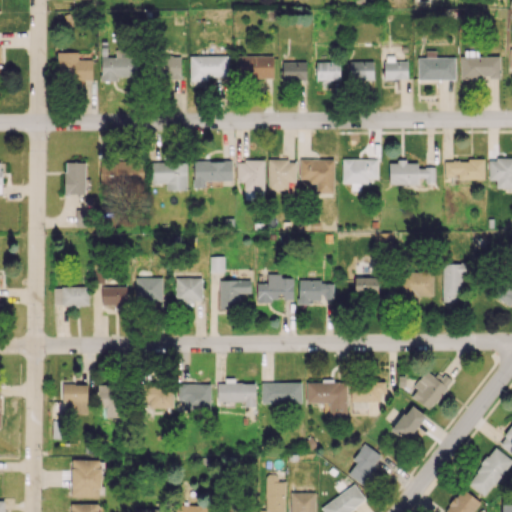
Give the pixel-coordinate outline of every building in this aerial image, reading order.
[(455,79),(455,56),(436,57),(436,50),(425,50),(425,57),(417,57),(418,80),(455,79)] [(101,56),(100,80),(119,81),(119,76),(137,76),(138,51),(115,51),(115,56),(101,56)] [(92,79),(92,59),(77,59),(77,52),(57,52),(58,79),(92,79)] [(228,55),(190,55),(190,84),(207,84),(207,76),(228,75),(228,55)] [(273,55),(238,56),(238,78),(273,77),(273,55)] [(460,78),(500,77),(500,55),(460,57),(460,78)] [(181,78),(180,56),(155,56),(155,78),(181,78)] [(373,60),(349,61),(349,80),(373,79),(373,60)] [(383,79),(407,79),(408,61),(384,60),(383,79)] [(306,61),(282,61),(282,80),(306,79),(306,61)] [(340,79),(339,61),(316,61),(316,79),(321,79),(322,87),(330,87),(330,80),(340,79)] [(511,157),(488,158),(488,179),(495,179),(496,188),(511,187),(511,157)] [(316,193),(334,192),(333,158),(299,159),(300,178),(308,178),(308,183),(316,183),(316,193)] [(377,159),(342,158),(341,183),(350,183),(350,189),(360,189),(360,180),(377,180),(377,159)] [(236,181),(244,181),(244,191),(263,191),(263,160),(236,159),(236,181)] [(267,189),(288,190),(288,181),(295,181),(296,159),(268,159),(267,189)] [(484,160),(444,159),(444,176),(457,176),(457,178),(483,179),(484,160)] [(97,162),(98,183),(144,182),(143,160),(97,162)] [(232,180),(231,160),(193,161),(193,187),(204,186),(204,180),(232,180)] [(151,182),(166,183),(165,189),(186,190),(187,162),(152,161),(151,182)] [(389,161),(389,184),(418,184),(418,178),(425,177),(425,182),(434,182),(434,167),(417,167),(417,161),(389,161)] [(85,162),(64,162),(64,194),(85,194),(85,162)] [(75,226),(92,226),(92,209),(75,209),(75,226)] [(223,256),(209,256),(210,272),(224,271),(223,256)] [(461,302),(461,263),(442,263),(442,302),(461,302)] [(490,294),(510,306),(511,302),(511,267),(508,265),(490,294)] [(418,295),(432,295),(432,271),(400,272),(401,301),(418,301),(418,295)] [(256,300),(292,300),(293,277),(281,277),(281,274),(267,273),(267,283),(257,282),(256,300)] [(162,302),(162,276),(135,277),(136,302),(162,302)] [(378,276),(354,277),(354,294),(379,293),(378,276)] [(175,303),(193,303),(193,300),(202,300),(201,277),(175,277),(175,303)] [(250,292),(251,280),(219,279),(219,307),(238,307),(238,292),(250,292)] [(298,303),(332,303),(333,280),(298,280),(298,303)] [(88,286),(53,286),(54,305),(88,304),(88,286)] [(101,304),(126,305),(127,286),(101,286),(101,304)] [(410,396),(430,410),(451,381),(438,371),(434,376),(425,370),(413,386),(416,388),(410,396)] [(255,406),(255,382),(234,383),(234,377),(224,378),(224,382),(216,383),(217,401),(244,400),(244,406),(255,406)] [(301,381),(261,382),(261,403),(301,402),(301,381)] [(329,402),(329,414),(346,415),(346,382),(306,381),(305,402),(329,402)] [(379,401),(380,392),(385,392),(385,382),(352,381),(351,412),(367,412),(367,401),(379,401)] [(88,383),(62,383),(62,402),(67,402),(66,413),(87,413),(88,383)] [(210,410),(210,383),(177,383),(177,399),(183,399),(183,410),(210,410)] [(105,417),(122,417),(123,385),(97,384),(97,406),(105,407),(105,417)] [(147,407),(172,408),(173,386),(148,385),(147,407)] [(405,442),(425,415),(410,404),(390,431),(405,442)] [(511,452),(511,426),(499,444),(511,452)] [(351,459),(355,462),(347,473),(364,486),(376,470),(371,467),(381,455),(364,442),(351,459)] [(511,459),(494,446),(467,483),(485,496),(511,459)] [(100,496),(101,459),(71,458),(70,496),(100,496)] [(284,511),(284,481),(277,481),(277,473),(265,474),(265,509),(257,510),(257,511),(284,511)] [(351,511),(367,501),(354,483),(320,507),(323,511),(351,511)] [(470,511),(478,499),(460,488),(444,511),(470,511)] [(315,511),(315,492),(290,492),(290,511),(315,511)] [(70,502),(69,511),(100,511),(100,503),(70,502)] [(511,511),(511,503),(502,503),(501,511),(511,511)]
